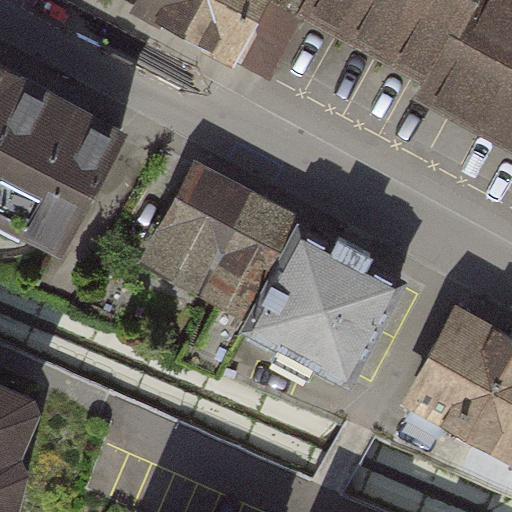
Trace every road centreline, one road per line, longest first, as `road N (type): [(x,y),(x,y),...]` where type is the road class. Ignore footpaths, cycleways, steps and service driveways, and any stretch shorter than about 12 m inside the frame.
road 1 (residential): [(459,252),(316,502),(101,405)]
road 2 (residential): [(6,0),(459,252)]
